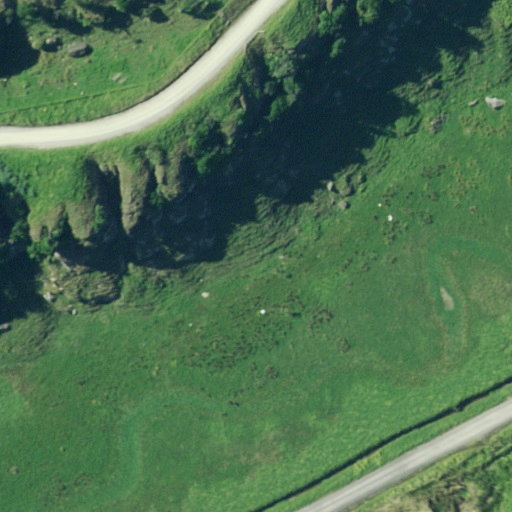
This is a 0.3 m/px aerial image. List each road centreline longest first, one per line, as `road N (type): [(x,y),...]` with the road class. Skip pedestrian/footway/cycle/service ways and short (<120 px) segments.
road 1 (unclassified): [(0,136),(118,127),(165,104),(212,68),(274,0)]
road 2 (unclassified): [(511,409),(312,511)]
